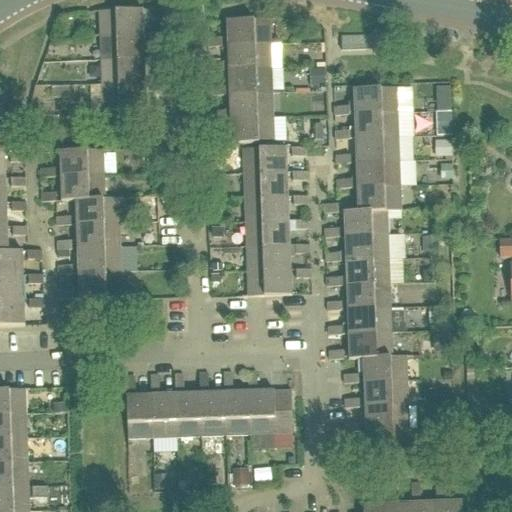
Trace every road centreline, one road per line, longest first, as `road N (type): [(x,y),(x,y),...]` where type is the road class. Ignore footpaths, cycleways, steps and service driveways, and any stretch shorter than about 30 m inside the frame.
road 1 (residential): [(229,511),(229,501),(302,488),(321,463),(318,348),(195,351)]
road 2 (residential): [(195,351),(0,362)]
road 3 (residential): [(195,351),(193,243),(178,227),(176,180)]
